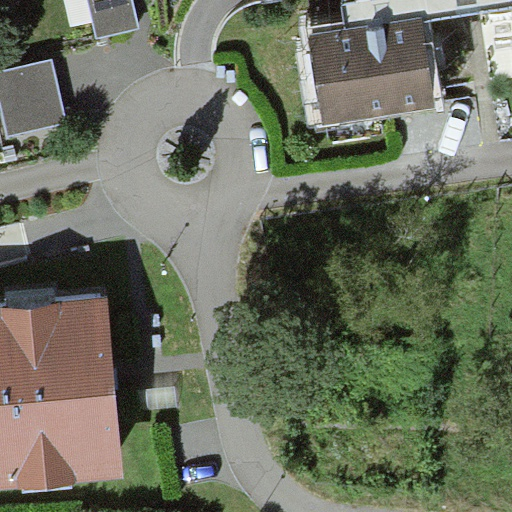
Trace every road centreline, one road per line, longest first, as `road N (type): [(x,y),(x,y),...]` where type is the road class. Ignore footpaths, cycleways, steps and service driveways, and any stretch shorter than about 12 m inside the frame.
road 1 (residential): [(313,511),(245,448),(201,235)]
road 2 (residential): [(259,189),(265,163),(255,121),(204,84),(161,87),(138,100),(113,140),(111,161)]
road 3 (residential): [(259,189),(511,156)]
road 4 (residential): [(111,161),(116,187),(140,219),(158,230),(201,235)]
